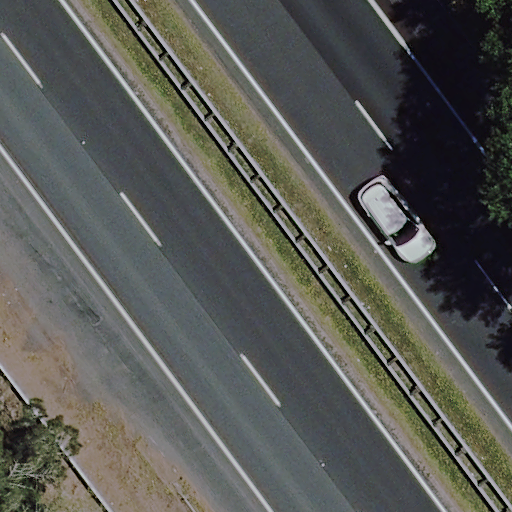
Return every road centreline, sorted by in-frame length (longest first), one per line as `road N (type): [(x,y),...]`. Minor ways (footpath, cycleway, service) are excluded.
road 1 (motorway): [(364,511),(0,18)]
road 2 (motorway): [(293,0),(511,290)]
